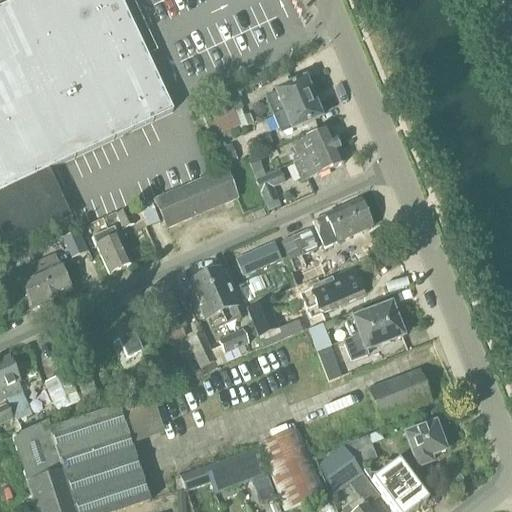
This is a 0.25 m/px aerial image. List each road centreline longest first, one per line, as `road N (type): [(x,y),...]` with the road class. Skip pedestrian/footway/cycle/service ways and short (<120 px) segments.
road 1 (residential): [(0,344),(396,167)]
road 2 (residential): [(511,457),(396,167)]
road 3 (residential): [(396,167),(326,0)]
